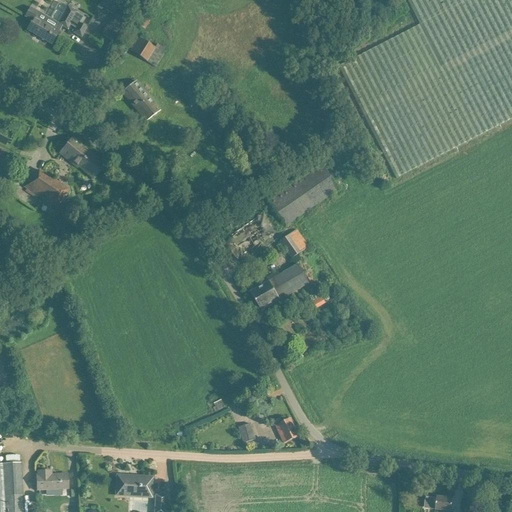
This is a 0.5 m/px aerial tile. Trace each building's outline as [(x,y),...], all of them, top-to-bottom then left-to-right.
[(102,0),(100,4),(115,12),(120,0),(102,0)] [(511,0),(407,0),(420,25),(339,67),(396,179),(511,119),(511,0)] [(36,3),(33,8),(49,18),(53,12),(36,3)] [(30,8),(25,17),(32,21),(27,30),(51,44),(62,26),(67,29),(70,25),(76,28),(79,23),(83,16),(77,13),(67,7),(58,23),(38,12),(30,8)] [(151,25),(156,18),(149,14),(144,21),(151,25)] [(87,28),(79,23),(76,28),(73,33),(82,38),(87,28)] [(129,51),(158,69),(166,56),(162,53),(165,49),(157,45),(155,49),(139,39),(141,36),(138,34),(136,37),(133,35),(131,37),(136,41),(129,51)] [(145,122),(160,110),(135,81),(121,93),(145,122)] [(79,166),(94,179),(105,165),(72,138),(60,153),(78,167),(79,166)] [(340,190),(323,165),(270,202),(287,226),(340,190)] [(23,185),(56,209),(65,197),(62,195),(66,190),(41,171),(36,177),(32,173),(23,185)] [(264,213),(224,241),(237,260),(274,234),(271,228),(273,227),(264,213)] [(292,259),(309,247),(297,230),(280,242),(292,259)] [(280,301),(309,284),(298,265),(276,277),(274,274),(267,279),(269,282),(251,292),(262,311),(279,301),(280,301)] [(326,303),(321,296),(311,302),(316,309),(326,303)] [(214,408),(216,413),(225,408),(219,397),(213,401),(216,407),(214,408)] [(285,444),(298,438),(289,419),(276,426),(285,444)] [(244,443),(255,440),(250,425),(239,428),(244,443)] [(0,511),(23,511),(21,463),(19,464),(19,456),(5,457),(5,464),(0,464),(0,511)] [(46,494),(53,494),(53,490),(68,489),(67,474),(47,475),(47,471),(37,472),(37,476),(36,476),(37,491),(46,490),(46,494)] [(116,496),(152,498),(153,478),(117,476),(116,496)] [(164,511),(165,497),(156,496),(154,511),(164,511)] [(426,496),(425,508),(435,509),(435,510),(440,511),(439,511),(451,511),(453,499),(437,497),(426,496)]
